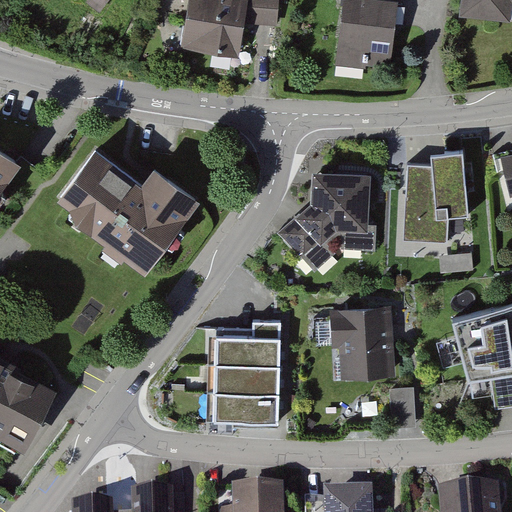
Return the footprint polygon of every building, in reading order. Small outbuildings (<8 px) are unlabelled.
[(106,0),(80,0),(98,12),(106,0)] [(276,0),(175,0),(170,49),(238,56),(242,23),(274,26),(276,0)] [(402,3),(374,0),(336,0),(330,56),(396,63),(402,3)] [(511,0),(462,0),(460,17),(508,21),(509,2),(511,2),(511,0)] [(511,209),(511,145),(497,148),(509,210),(511,209)] [(0,151),(0,196),(22,168),(0,151)] [(458,251),(458,151),(405,164),(397,245),(458,251)] [(141,188),(96,153),(58,203),(82,222),(79,227),(145,278),(200,206),(155,171),(141,188)] [(367,255),(369,177),(306,172),(308,202),(272,234),(310,274),(333,254),(367,255)] [(475,252),(443,256),(445,270),(476,267),(475,252)] [(399,302),(312,304),(313,347),(340,346),(341,382),(401,381),(399,302)] [(511,308),(449,319),(461,392),(496,387),(500,410),(511,408),(511,308)] [(278,334),(214,334),(214,422),(278,422),(278,334)] [(57,390),(0,362),(0,439),(26,452),(57,390)] [(132,511),(174,511),(173,485),(131,487),(132,510),(132,511)] [(503,511),(501,491),(434,498),(435,511),(503,511)] [(285,511),(285,495),(226,495),(226,511),(285,511)] [(72,499),(72,511),(113,511),(114,511),(113,497),(72,499)] [(380,511),(380,498),(322,498),(322,511),(380,511)]
